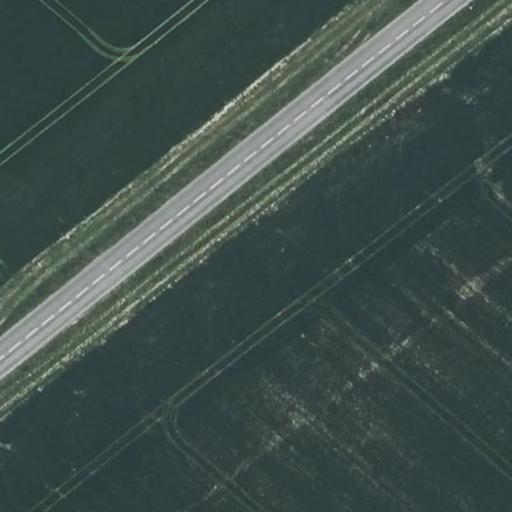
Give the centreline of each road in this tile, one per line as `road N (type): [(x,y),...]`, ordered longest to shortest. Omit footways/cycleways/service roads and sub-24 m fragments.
road 1 (track): [(0,403),(506,0)]
road 2 (secondary): [(0,358),(444,0)]
road 3 (track): [(373,0),(0,309)]
